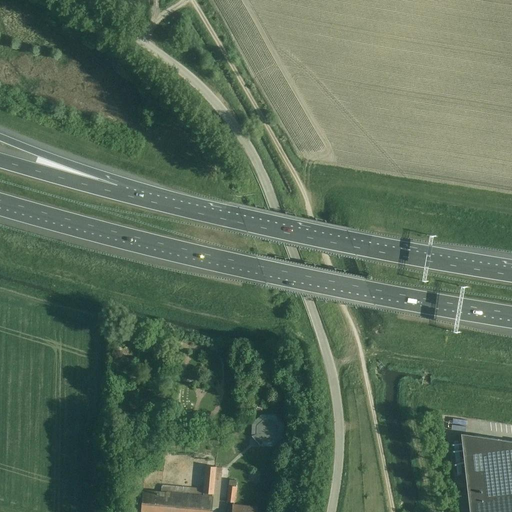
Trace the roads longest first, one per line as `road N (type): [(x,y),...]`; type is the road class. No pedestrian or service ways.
road 1 (unclassified): [(330,511),(338,467),(331,375),(264,177),(236,124),(191,78),(87,0)]
road 2 (motorway): [(0,199),(244,262),(511,313)]
road 3 (motorway): [(511,272),(364,249),(116,192)]
road 4 (motorway): [(116,192),(0,137)]
road 5 (motorway): [(116,192),(0,160)]
